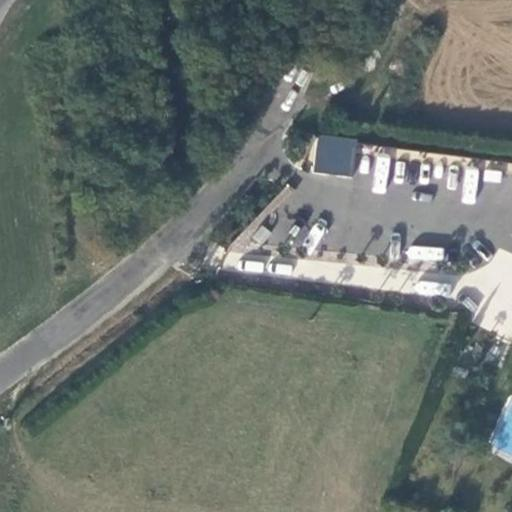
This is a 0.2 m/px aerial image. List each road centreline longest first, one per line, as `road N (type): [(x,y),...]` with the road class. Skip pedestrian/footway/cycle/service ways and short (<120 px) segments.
road 1 (residential): [(0,381),(212,213),(287,112)]
road 2 (unknown): [(148,270),(511,311)]
